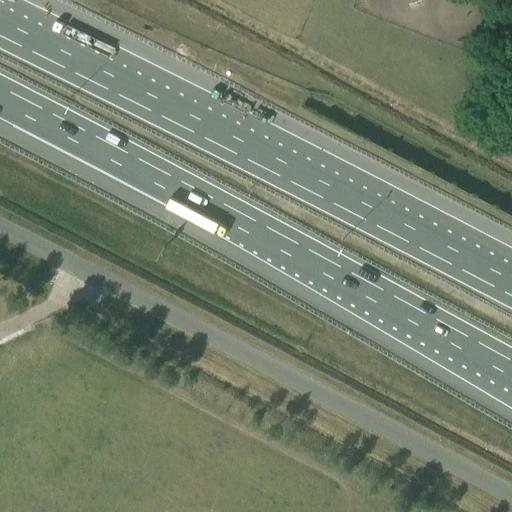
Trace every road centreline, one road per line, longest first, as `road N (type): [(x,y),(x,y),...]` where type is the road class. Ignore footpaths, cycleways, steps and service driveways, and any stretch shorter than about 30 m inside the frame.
road 1 (motorway): [(0,96),(511,374)]
road 2 (unclassified): [(511,502),(0,228)]
road 3 (motorway): [(511,289),(0,30)]
